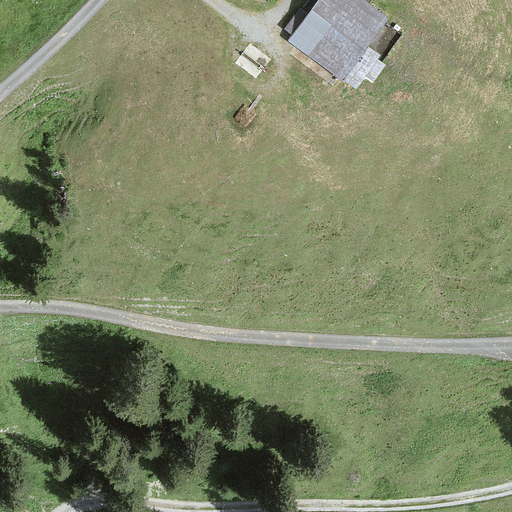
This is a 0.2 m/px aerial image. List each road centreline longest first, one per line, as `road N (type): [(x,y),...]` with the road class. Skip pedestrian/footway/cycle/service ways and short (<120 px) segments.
road 1 (track): [(0,304),(278,338),(511,344)]
road 2 (track): [(511,487),(405,506),(106,500),(65,511)]
road 3 (track): [(96,0),(0,92)]
